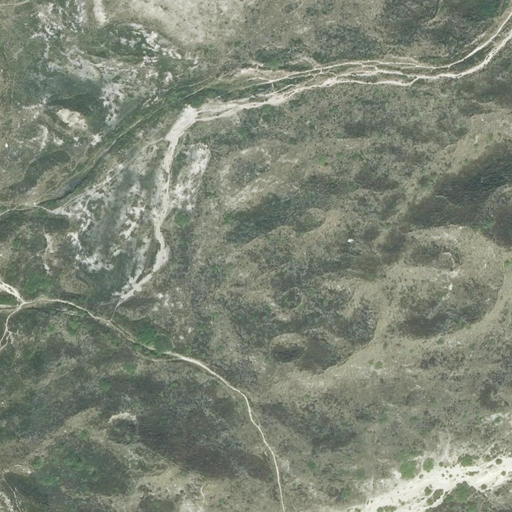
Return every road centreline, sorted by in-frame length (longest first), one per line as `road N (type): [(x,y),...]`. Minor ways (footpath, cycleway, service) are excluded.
road 1 (unknown): [(511,13),(460,57),(355,55),(171,103),(123,131),(55,196),(0,215)]
road 2 (unknown): [(0,310),(79,321),(226,403),(264,458),(270,511)]
